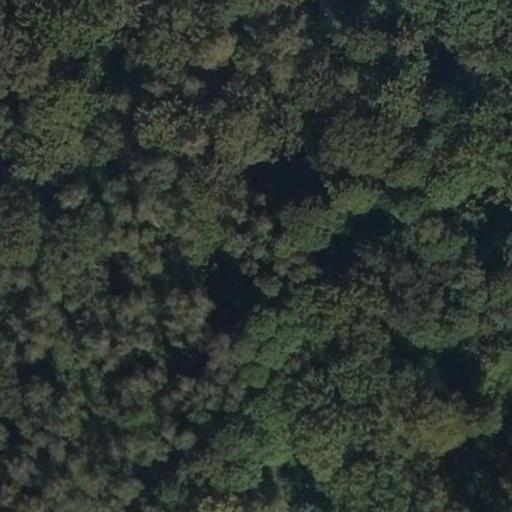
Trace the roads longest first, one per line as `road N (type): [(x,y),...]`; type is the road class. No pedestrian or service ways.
road 1 (track): [(331,71),(29,511)]
road 2 (track): [(408,511),(319,0)]
